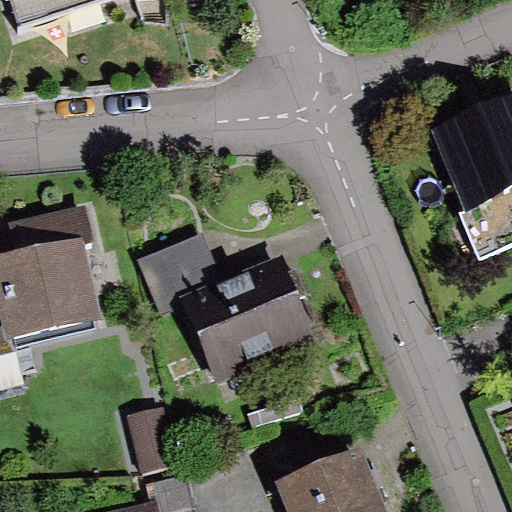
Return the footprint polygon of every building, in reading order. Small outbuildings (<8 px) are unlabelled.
[(3,0),(6,6),(12,5),(17,33),(119,0),(124,0),(3,0)] [(462,218),(481,263),(511,249),(511,100),(434,133),(468,215),(462,218)] [(0,358),(19,354),(17,345),(103,325),(85,249),(94,247),(86,209),(23,223),(30,253),(0,259),(0,358)] [(182,301),(225,284),(205,236),(140,263),(163,318),(185,308),(182,301)] [(225,284),(182,301),(185,308),(218,388),(317,347),(281,261),(225,284)] [(19,354),(0,358),(0,401),(28,395),(19,354)] [(165,409),(129,418),(144,478),(180,469),(165,409)] [(271,511),(247,453),(188,475),(188,478),(195,510),(195,511),(271,511)] [(385,511),(362,453),(276,488),(286,511),(385,511)] [(187,511),(195,510),(188,478),(154,485),(160,511),(187,511)]
